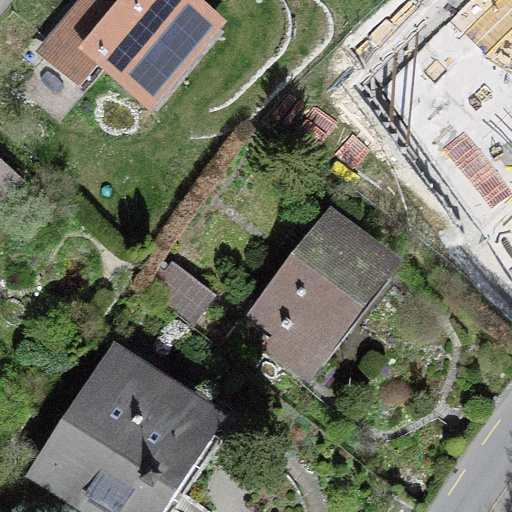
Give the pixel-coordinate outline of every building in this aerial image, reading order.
[(186,0),(92,0),(46,55),(72,78),(90,56),(139,97),(206,16),(186,0)] [(0,166),(0,199),(16,180),(0,166)] [(303,252),(259,307),(283,326),(277,333),(311,359),(378,272),(331,235),(312,259),(303,252)] [(209,299),(171,269),(155,290),(193,320),(209,299)] [(127,355),(116,372),(114,369),(45,475),(102,511),(174,511),(221,440),(133,383),(144,366),(127,355)]
